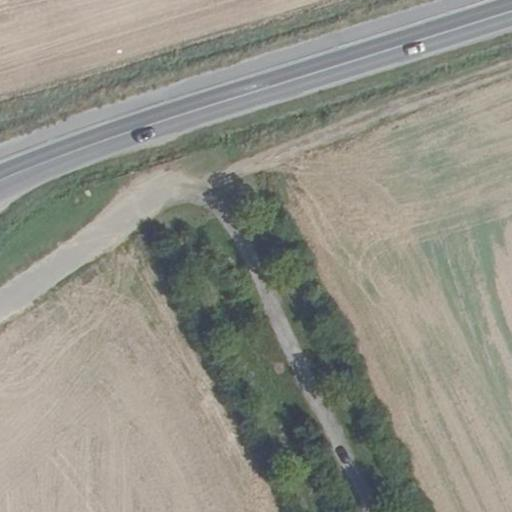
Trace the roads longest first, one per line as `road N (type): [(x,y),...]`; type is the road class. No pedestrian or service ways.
road 1 (primary): [(511,12),(25,169)]
road 2 (track): [(511,72),(188,192)]
